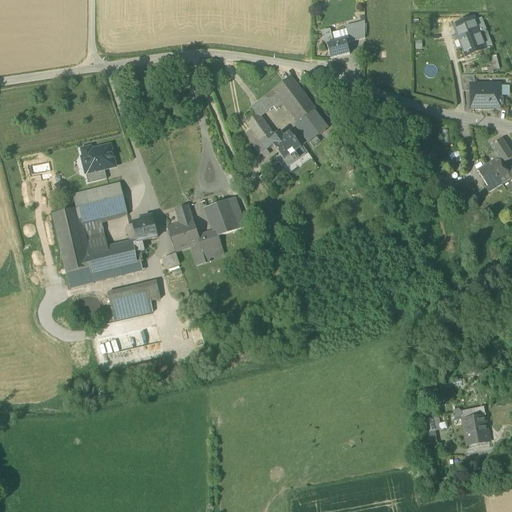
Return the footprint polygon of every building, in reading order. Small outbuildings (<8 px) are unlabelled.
[(485,51),(485,50),(474,23),(473,20),(467,23),(467,22),(454,27),(458,36),(455,37),(457,42),(460,41),(466,59),(485,51)] [(482,20),(474,23),(485,50),(492,47),(487,33),(482,20)] [(346,30),(347,32),(349,41),(346,42),(347,45),(365,41),(365,25),(346,30)] [(347,45),(346,42),(333,45),(331,36),(330,32),(324,34),(331,62),(350,57),(347,45)] [(347,32),(331,36),(333,45),(346,42),(349,41),(347,32)] [(497,58),(490,59),(493,68),(489,69),(490,74),(501,73),(497,58)] [(463,93),(471,93),(471,87),(475,87),(474,77),(461,77),(463,93)] [(292,81),(276,93),(283,103),(298,123),(311,113),(314,111),(292,81)] [(471,110),(500,109),(500,108),(502,105),(502,100),(500,98),(500,88),(489,88),(489,90),(484,90),(484,87),(475,87),(471,87),(471,93),(471,110)] [(509,88),(500,88),(500,98),(509,98),(509,88)] [(274,109),(283,103),(276,93),(261,104),(265,110),(271,105),(274,109)] [(263,111),(265,110),(261,104),(259,105),(256,108),(260,113),(263,111)] [(259,114),(260,113),(256,108),(250,112),(254,117),(246,123),(251,131),(266,152),(273,147),(272,146),(278,142),(259,114)] [(298,123),(311,141),(325,131),(311,113),(298,123)] [(260,156),(266,152),(251,131),(245,135),(260,156)] [(273,147),(284,162),(301,149),(290,134),(278,142),(272,146),(273,147)] [(499,159),(503,165),(511,159),(511,155),(502,140),(492,147),(499,159)] [(87,168),(89,174),(89,175),(105,171),(110,170),(109,168),(115,166),(111,148),(103,150),(103,148),(92,151),(91,148),(81,150),(83,158),(82,159),(84,166),(87,168)] [(499,159),(487,166),(497,181),(499,180),(502,185),(511,178),(511,167),(507,171),(503,165),(499,159)] [(259,178),(274,198),(294,183),(280,165),(279,163),(259,178)] [(489,192),(502,185),(499,180),(497,181),(487,166),(479,171),(488,188),(487,189),(489,192)] [(107,181),(105,171),(89,175),(89,174),(86,175),(88,185),(107,181)] [(439,180),(443,199),(454,197),(453,194),(450,178),(439,180)] [(73,196),(77,210),(81,226),(100,221),(127,214),(120,185),(73,196)] [(226,202),(237,231),(247,228),(235,199),(226,202)] [(207,209),(215,230),(218,238),(219,238),(237,231),(226,202),(207,209)] [(176,211),(180,224),(192,220),(187,207),(176,211)] [(66,275),(90,269),(91,269),(88,255),(81,226),(77,210),(54,215),(53,215),(66,275)] [(127,217),(127,214),(100,221),(101,225),(120,220),(127,217)] [(137,243),(137,244),(142,243),(158,239),(153,218),(141,221),(142,223),(132,225),(133,226),(137,243)] [(197,237),(192,220),(180,224),(169,228),(172,239),(175,238),(177,243),(174,244),(177,252),(191,248),(200,244),(197,237)] [(108,250),(101,225),(100,221),(81,226),(88,255),(108,250)] [(126,227),(130,245),(133,244),(137,243),(133,226),(126,227)] [(222,246),(219,238),(218,238),(215,230),(197,237),(200,244),(191,248),(197,266),(219,259),(215,248),(222,246)] [(108,250),(88,255),(91,269),(90,269),(92,276),(121,269),(143,263),(141,253),(144,252),(142,243),(137,244),(137,243),(133,244),(130,245),(108,250)] [(176,255),(169,257),(173,267),(180,265),(176,255)] [(165,270),(173,267),(169,257),(164,259),(165,264),(163,264),(165,270)] [(90,269),(66,275),(70,290),(94,284),(92,276),(90,269)] [(123,277),(121,269),(92,276),(94,284),(123,277)] [(107,294),(111,312),(150,302),(160,300),(156,283),(107,294)] [(75,312),(76,317),(79,322),(84,325),(90,325),(95,324),(100,321),(102,316),(103,311),(102,305),(99,301),(94,298),(88,297),(83,298),(79,301),(76,306),(75,312)] [(153,313),(150,302),(111,312),(114,322),(153,313)] [(126,370),(130,383),(169,374),(165,361),(126,370)] [(462,419),(463,421),(485,417),(483,409),(461,414),(458,411),(454,412),(453,415),(455,420),(462,419)] [(489,442),(485,417),(463,421),(467,446),(489,442)] [(423,422),(425,433),(435,431),(432,420),(423,422)]
